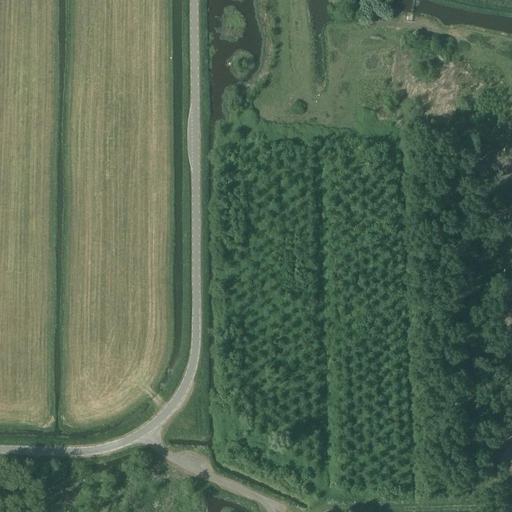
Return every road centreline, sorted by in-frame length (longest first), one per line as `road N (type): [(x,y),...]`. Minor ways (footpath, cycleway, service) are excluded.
road 1 (unclassified): [(194,0),(194,358),(172,405),(145,431)]
road 2 (unclassified): [(271,511),(174,459),(145,431)]
road 3 (unclassified): [(145,431),(98,450),(0,450)]
